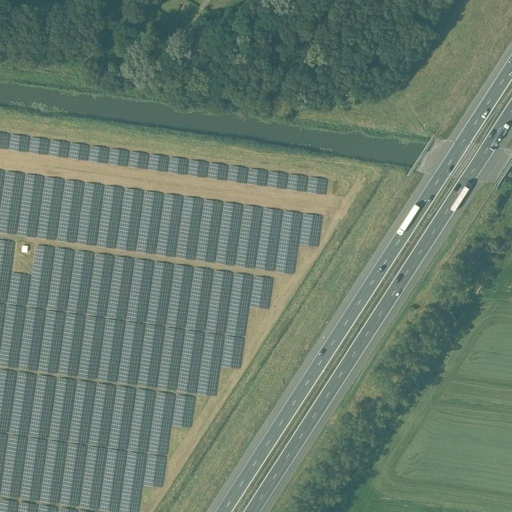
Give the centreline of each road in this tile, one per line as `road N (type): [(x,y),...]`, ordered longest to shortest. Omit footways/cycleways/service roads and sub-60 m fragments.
road 1 (motorway): [(511,66),(222,511)]
road 2 (motorway): [(251,511),(511,109)]
